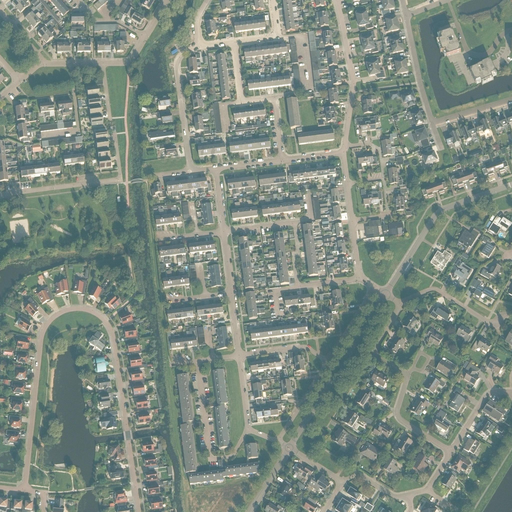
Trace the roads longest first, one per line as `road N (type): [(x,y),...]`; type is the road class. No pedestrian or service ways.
road 1 (residential): [(24,490),(41,338),(58,313),(89,310),(110,330),(127,429)]
road 2 (tertiary): [(288,448),(384,294)]
road 3 (tertiary): [(384,294),(435,215),(511,184)]
road 4 (residential): [(0,195),(120,180),(114,133)]
road 5 (residential): [(335,0),(353,83),(344,147)]
road 6 (residential): [(198,361),(211,457),(231,455),(247,430)]
road 7 (residential): [(190,171),(176,63),(197,47)]
road 8 (residential): [(505,316),(495,326),(434,290),(399,302)]
